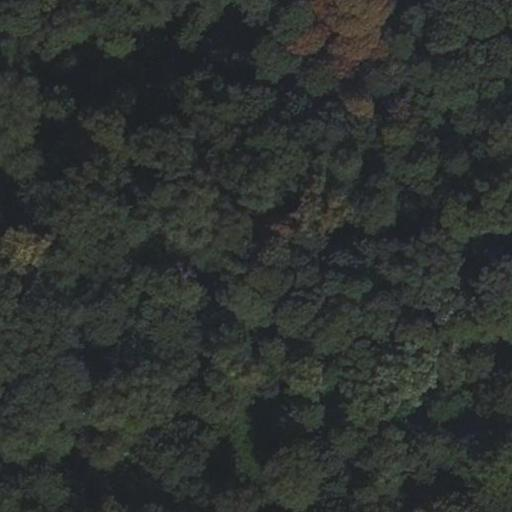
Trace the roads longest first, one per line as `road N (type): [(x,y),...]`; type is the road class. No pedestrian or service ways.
road 1 (track): [(0,101),(64,147),(219,221),(384,456),(406,511)]
road 2 (track): [(511,334),(364,286),(242,288),(122,252),(0,243)]
road 3 (track): [(0,101),(66,92),(165,99),(244,88),(313,0)]
road 4 (track): [(511,188),(400,184),(341,158),(260,65)]
